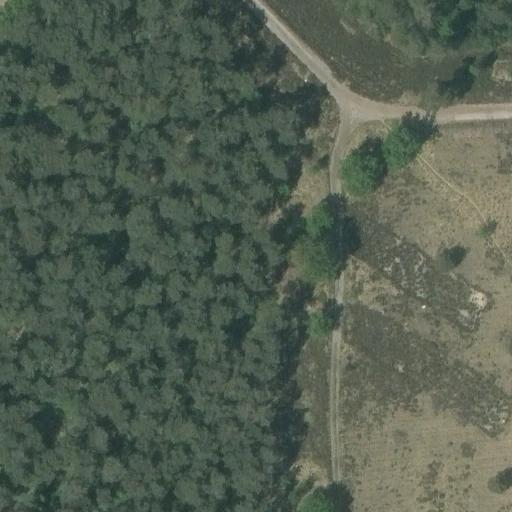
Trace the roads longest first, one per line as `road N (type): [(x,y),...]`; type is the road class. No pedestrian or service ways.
road 1 (track): [(331,511),(350,103)]
road 2 (track): [(350,103),(373,112),(511,108)]
road 3 (track): [(247,0),(350,103)]
